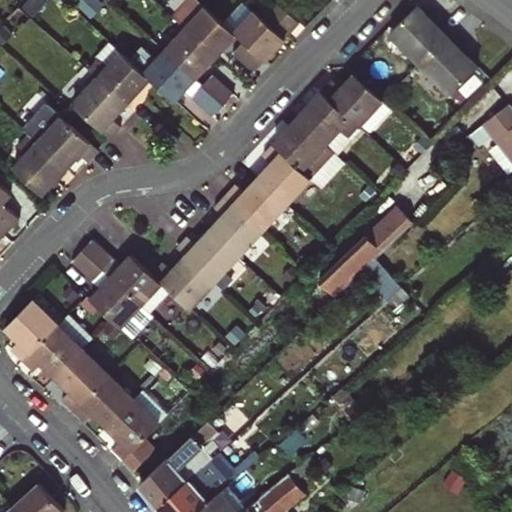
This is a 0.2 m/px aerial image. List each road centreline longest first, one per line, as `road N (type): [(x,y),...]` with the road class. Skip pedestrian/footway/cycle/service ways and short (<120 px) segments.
road 1 (residential): [(361,0),(221,155),(175,176),(94,192),(0,294)]
road 2 (residential): [(0,383),(121,511)]
